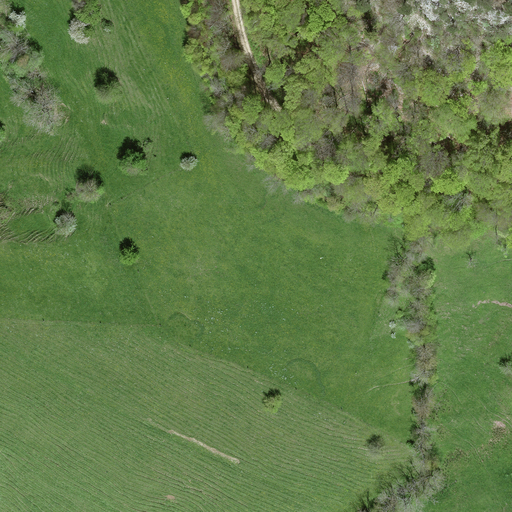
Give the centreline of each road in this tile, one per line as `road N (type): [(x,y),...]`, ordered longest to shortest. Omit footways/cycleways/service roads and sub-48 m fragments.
road 1 (track): [(236,0),(275,108),(311,141),(416,175),(511,178)]
road 2 (track): [(282,116),(363,221)]
